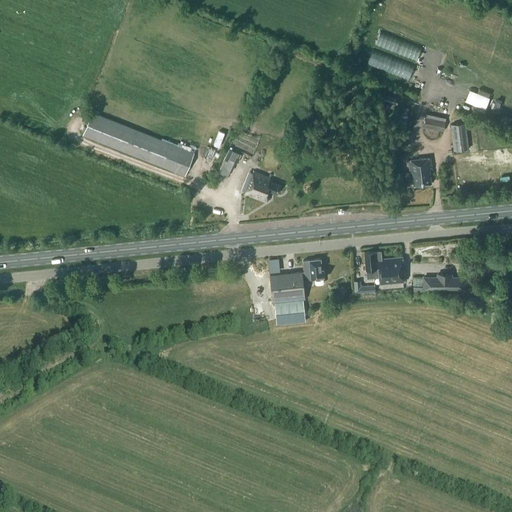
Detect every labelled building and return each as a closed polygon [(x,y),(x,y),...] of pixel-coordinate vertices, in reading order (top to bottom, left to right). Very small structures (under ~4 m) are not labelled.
[(185,175),(194,152),(91,111),(82,134),(185,175)] [(445,120),(426,116),(424,126),(443,130),(445,120)] [(469,148),(466,122),(450,124),(453,150),(469,148)] [(432,169),(430,156),(408,159),(410,171),(412,171),(414,184),(431,182),(430,169),(432,169)] [(218,171),(227,176),(230,170),(220,165),(218,171)] [(266,200),(270,190),(276,193),(280,184),(269,179),(270,177),(253,170),(245,192),(258,197),(266,200)] [(379,283),(405,281),(402,256),(381,258),(381,250),(375,251),(375,250),(364,251),(366,268),(372,268),(373,277),(379,276),(379,283)] [(302,259),(304,270),(269,274),(272,302),(274,302),(276,323),(306,321),(303,299),(304,299),(302,280),(314,278),(314,283),(316,284),(322,283),(323,282),(323,277),(324,277),(324,275),(325,274),(324,272),(324,271),(323,268),(322,269),(321,257),(302,259)] [(437,273),(437,276),(424,276),(424,288),(465,288),(465,276),(451,276),(451,273),(437,273)] [(354,280),(355,293),(376,291),(375,284),(361,285),(361,280),(354,280)] [(200,285),(201,295),(213,294),(212,284),(200,285)]
